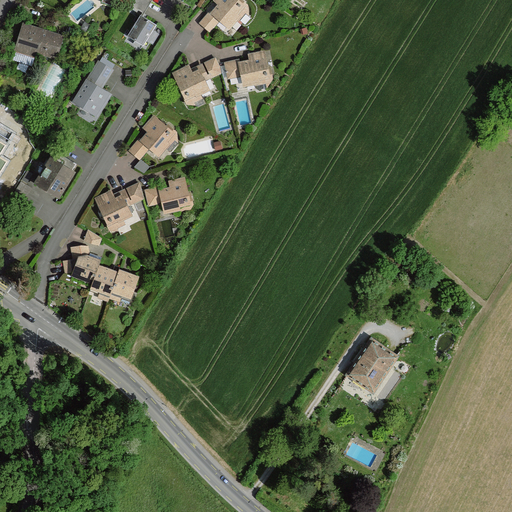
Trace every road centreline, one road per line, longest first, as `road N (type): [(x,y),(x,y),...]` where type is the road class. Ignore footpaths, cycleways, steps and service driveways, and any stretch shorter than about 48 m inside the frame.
road 1 (tertiary): [(253,511),(115,371),(39,317)]
road 2 (unknown): [(402,341),(370,334),(250,509)]
road 3 (tertiary): [(39,317),(30,511)]
